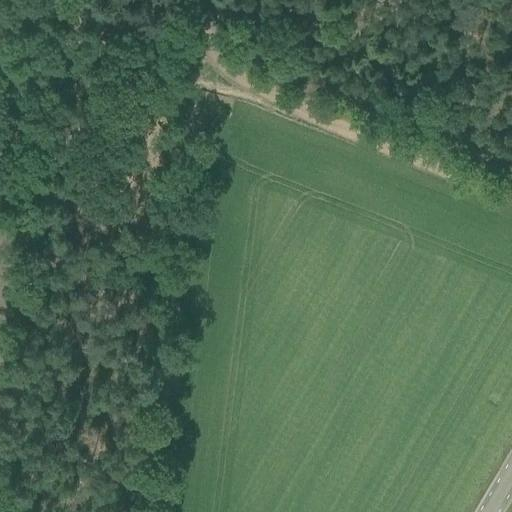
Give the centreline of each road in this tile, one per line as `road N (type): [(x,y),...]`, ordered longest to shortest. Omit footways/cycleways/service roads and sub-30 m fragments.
road 1 (track): [(511,201),(371,136),(259,71),(223,0)]
road 2 (track): [(98,0),(93,22),(0,171)]
road 3 (track): [(243,39),(88,30)]
